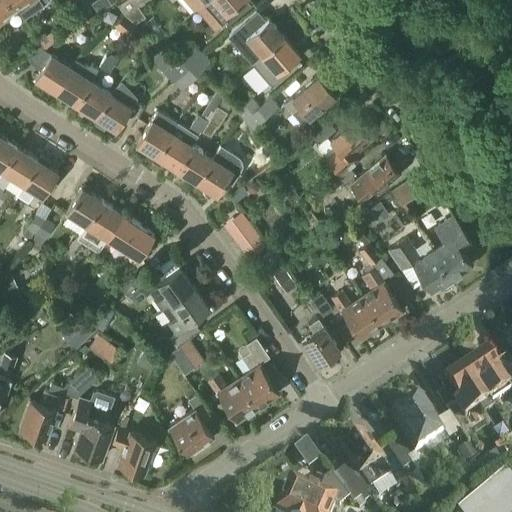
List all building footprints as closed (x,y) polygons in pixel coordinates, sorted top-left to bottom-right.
[(0,0),(0,19),(17,7),(12,0),(0,0)] [(12,0),(17,7),(24,16),(44,2),(42,0),(12,0)] [(98,12),(105,7),(100,0),(94,0),(91,2),(98,12)] [(121,0),(118,2),(125,12),(136,21),(146,15),(138,4),(143,0),(121,0)] [(185,0),(193,9),(202,0),(185,0)] [(202,0),(193,9),(194,9),(202,2),(225,28),(252,5),(247,0),(202,0)] [(74,25),(87,17),(81,8),(68,17),(74,25)] [(258,11),(229,36),(251,61),(261,52),(284,33),(268,15),(264,18),(258,11)] [(136,21),(125,12),(113,23),(128,36),(135,29),(136,21)] [(44,45),(50,41),(44,32),(37,36),(44,45)] [(261,52),(251,61),(272,85),(291,68),(286,63),(299,51),(284,33),(261,52)] [(31,40),(36,50),(44,45),(37,36),(31,40)] [(191,43),(178,55),(188,65),(200,53),(191,43)] [(42,49),(29,57),(35,63),(40,67),(35,76),(54,88),(69,63),(51,51),(49,54),(42,49)] [(106,53),(99,64),(110,70),(116,60),(106,53)] [(200,53),(188,65),(197,74),(209,62),(200,53)] [(69,63),(54,88),(75,102),(91,77),(92,77),(99,65),(93,61),(86,62),(76,55),(71,64),(69,63)] [(173,80),(188,65),(178,55),(163,70),(173,80)] [(188,65),(173,80),(182,89),(197,74),(188,65)] [(310,118),(309,116),(335,94),(317,73),(291,95),(292,97),(286,102),(304,123),(310,118)] [(91,77),(75,102),(95,114),(111,89),(92,77),(91,77)] [(111,89),(95,114),(116,128),(127,110),(133,114),(140,104),(135,101),(137,97),(121,80),(115,86),(112,90),(111,89)] [(207,120),(201,129),(212,136),(218,125),(219,126),(232,104),(222,96),(220,99),(207,120)] [(238,109),(239,110),(245,117),(261,104),(254,96),(238,109)] [(261,104),(245,117),(252,126),(277,105),(269,96),(261,104)] [(136,141),(156,153),(177,121),(157,108),(152,116),(136,141)] [(177,121),(156,153),(176,166),(192,142),(198,134),(201,129),(207,120),(198,114),(197,113),(188,127),(177,121)] [(340,147),(329,156),(337,165),(342,170),(351,162),(361,154),(356,149),(372,135),(364,125),(365,123),(360,118),(358,119),(355,116),(331,137),(340,147)] [(0,170),(1,168),(18,143),(0,132),(0,170)] [(176,166),(196,179),(212,155),(192,142),(176,166)] [(0,193),(12,175),(22,182),(38,156),(18,143),(1,168),(0,170),(0,193)] [(196,179),(217,193),(225,181),(232,186),(241,172),(242,169),(243,166),(243,164),(242,162),(242,160),(239,157),(220,144),(214,156),(212,155),(196,179)] [(355,178),(350,182),(363,198),(376,187),(378,190),(401,170),(386,151),(354,178),(355,178)] [(22,182),(15,192),(28,200),(35,190),(42,195),(58,170),(38,156),(22,182)] [(351,164),(341,173),(347,180),(357,172),(354,168),(351,164)] [(407,177),(391,189),(402,205),(418,192),(407,177)] [(247,182),(247,186),(249,190),(253,191),(257,188),(258,184),(255,180),(251,180),(247,182)] [(65,209),(85,222),(102,197),(81,184),(65,209)] [(239,186),(230,193),(236,200),(244,193),(239,186)] [(77,235),(96,247),(103,240),(122,211),(102,197),(85,222),(86,223),(77,235)] [(379,197),(367,205),(377,219),(388,211),(379,197)] [(22,232),(30,237),(36,230),(45,215),(37,210),(22,232)] [(122,211),(106,235),(106,236),(116,242),(126,249),(138,256),(154,231),(142,223),(122,211)] [(443,236),(431,244),(454,278),(462,273),(461,267),(471,260),(462,247),(471,240),(452,212),(435,223),(443,236)] [(36,230),(30,237),(32,238),(31,240),(40,246),(55,222),(45,215),(36,230)] [(250,226),(236,237),(242,246),(257,235),(250,226)] [(361,229),(356,233),(364,243),(369,239),(361,229)] [(257,235),(242,246),(250,256),(265,246),(257,235)] [(408,235),(389,248),(401,266),(411,259),(424,277),(431,287),(441,279),(446,283),(454,278),(431,244),(420,252),(411,240),(408,235)] [(364,243),(358,247),(369,261),(365,264),(368,269),(361,274),(370,287),(363,292),(381,320),(383,319),(387,320),(391,317),(392,312),(402,306),(384,279),(393,273),(369,239),(364,243)] [(138,282),(125,291),(137,301),(153,289),(157,294),(163,290),(171,300),(194,283),(212,271),(190,242),(144,274),(137,280),(138,282)] [(113,281),(123,289),(125,291),(138,282),(137,280),(144,274),(137,264),(144,260),(142,256),(141,254),(138,256),(128,264),(130,267),(112,280),(113,281)] [(284,264),(276,270),(289,288),(297,282),(284,264)] [(10,272),(0,277),(0,288),(3,294),(17,287),(10,272)] [(171,300),(161,307),(170,320),(169,321),(176,331),(170,335),(176,343),(177,342),(187,335),(199,327),(192,317),(209,304),(194,283),(171,300)] [(342,288),(333,294),(360,334),(369,328),(374,329),(378,326),(379,322),(381,320),(363,292),(351,300),(342,288)] [(311,299),(323,316),(334,309),(322,292),(311,299)] [(23,308),(35,318),(43,309),(30,298),(23,308)] [(43,309),(35,318),(44,324),(51,315),(43,309)] [(102,328),(108,318),(98,312),(89,320),(102,328)] [(313,329),(302,336),(319,363),(341,348),(324,322),(319,315),(314,319),(309,322),(313,329)] [(83,318),(67,333),(77,344),(92,329),(83,318)] [(110,360),(120,348),(99,330),(89,342),(110,360)] [(178,345),(170,351),(185,373),(204,360),(187,335),(177,342),(176,343),(178,345)] [(249,367),(239,374),(258,402),(263,402),(267,400),(268,395),(279,388),(260,361),(269,355),(256,335),(245,342),(250,349),(241,355),(249,367)] [(146,345),(140,355),(154,364),(160,354),(146,345)] [(5,350),(1,362),(13,367),(18,354),(5,350)] [(486,353),(466,366),(493,407),(488,400),(508,387),(486,353)] [(493,408),(493,407),(466,366),(445,380),(457,399),(453,402),(463,417),(478,407),(483,415),(493,408)] [(30,394),(19,425),(23,427),(24,430),(30,432),(33,430),(47,435),(57,404),(58,404),(61,394),(58,393),(60,390),(76,396),(79,393),(80,393),(99,375),(98,375),(82,367),(65,385),(53,380),(50,390),(45,388),(41,398),(30,394)] [(218,369),(209,375),(236,416),(245,410),(250,411),(254,408),(256,403),(258,402),(239,374),(227,382),(218,369)] [(0,394),(1,392),(6,394),(12,377),(0,372),(0,394)] [(78,397),(69,423),(80,427),(74,445),(87,450),(86,454),(98,458),(99,454),(102,455),(115,420),(103,416),(105,411),(108,412),(115,394),(97,387),(92,389),(89,397),(79,393),(78,397)] [(194,406),(169,423),(187,450),(192,447),(194,451),(203,445),(201,441),(214,432),(207,422),(215,416),(198,391),(188,397),(194,406)] [(408,404),(404,406),(428,443),(443,434),(436,423),(419,397),(416,399),(413,399),(409,401),(408,404)] [(404,406),(390,416),(414,453),(428,443),(404,406)] [(119,423),(113,440),(123,444),(118,460),(130,465),(131,469),(137,471),(141,469),(144,470),(156,437),(119,423)] [(345,445),(341,447),(369,489),(390,475),(380,461),(383,459),(376,447),(373,449),(362,433),(352,439),(350,439),(345,442),(345,445)] [(395,443),(386,449),(391,457),(401,451),(395,443)] [(456,452),(465,465),(476,457),(467,445),(456,452)] [(372,497),(348,465),(331,477),(352,504),(360,498),(364,503),(372,497)] [(417,472),(399,484),(412,503),(429,491),(417,472)] [(511,511),(511,479),(506,472),(457,511),(511,511)] [(289,483),(276,511),(303,511),(312,493),(289,483)] [(312,493),(303,511),(330,511),(335,503),(312,493)]
